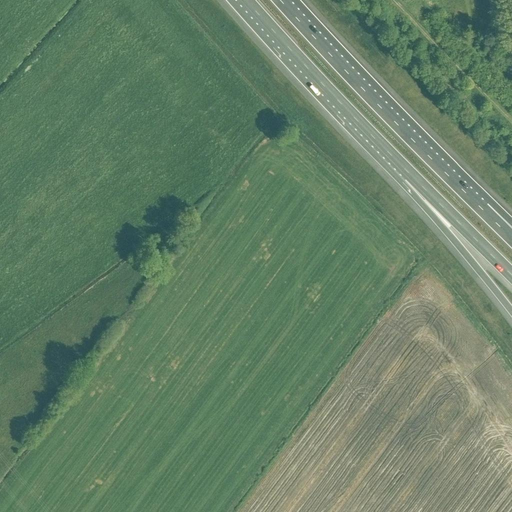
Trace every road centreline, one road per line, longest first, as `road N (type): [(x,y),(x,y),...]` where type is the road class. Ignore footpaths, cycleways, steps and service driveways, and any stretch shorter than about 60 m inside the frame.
road 1 (motorway): [(483,211),(278,0)]
road 2 (motorway): [(245,0),(409,174)]
road 3 (trunk): [(409,174),(511,312)]
road 4 (motorway): [(409,174),(511,275)]
